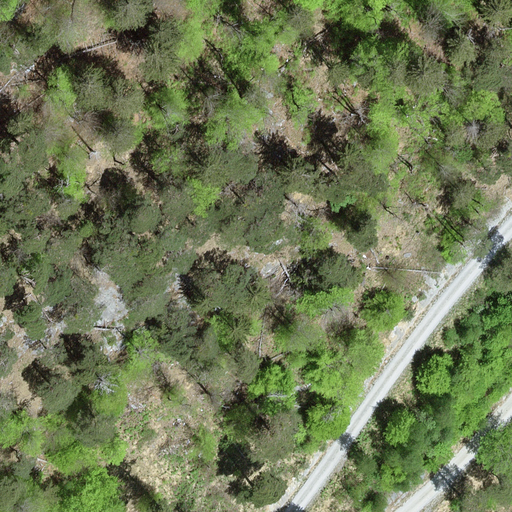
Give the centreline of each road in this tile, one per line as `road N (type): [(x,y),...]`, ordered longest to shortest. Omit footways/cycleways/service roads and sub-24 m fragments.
road 1 (track): [(511,227),(290,511)]
road 2 (track): [(402,511),(511,407)]
